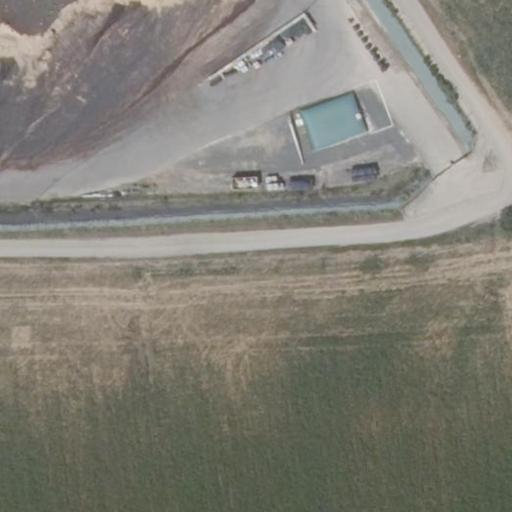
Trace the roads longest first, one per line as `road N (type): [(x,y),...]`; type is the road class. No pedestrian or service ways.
road 1 (track): [(511,202),(471,219),(367,238),(0,245)]
road 2 (track): [(413,0),(511,145)]
